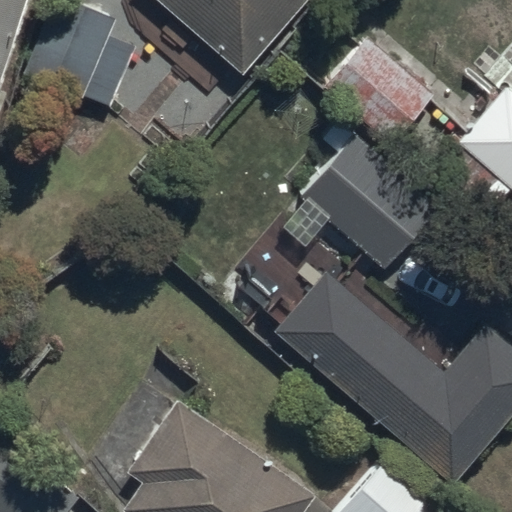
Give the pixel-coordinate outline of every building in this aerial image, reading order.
[(0,0),(0,75),(23,0),(0,0)] [(118,12),(86,0),(46,0),(22,66),(112,99),(133,42),(110,33),(118,12)] [(299,0),(164,0),(241,66),(299,0)] [(433,92),(363,30),(320,79),(389,141),(433,92)] [(511,85),(504,78),(454,136),(511,186),(511,85)] [(437,204),(349,129),(299,189),(387,263),(437,204)] [(446,364),(325,269),(279,325),(455,475),(511,408),(511,340),(483,317),(446,364)] [(300,511),(315,492),(174,395),(125,466),(141,477),(121,505),(130,511),(300,511)] [(0,511),(57,511),(76,490),(0,424),(0,511)] [(444,511),(450,505),(385,448),(331,510),(332,511),(444,511)]
